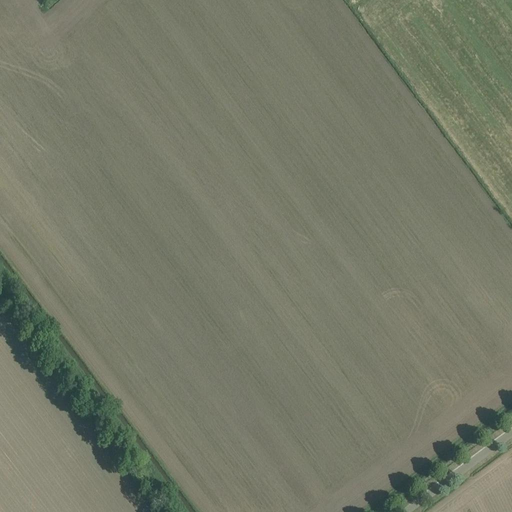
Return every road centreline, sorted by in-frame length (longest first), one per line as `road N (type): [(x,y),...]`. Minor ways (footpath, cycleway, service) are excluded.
road 1 (track): [(193,511),(0,256)]
road 2 (unclassified): [(403,511),(511,432)]
